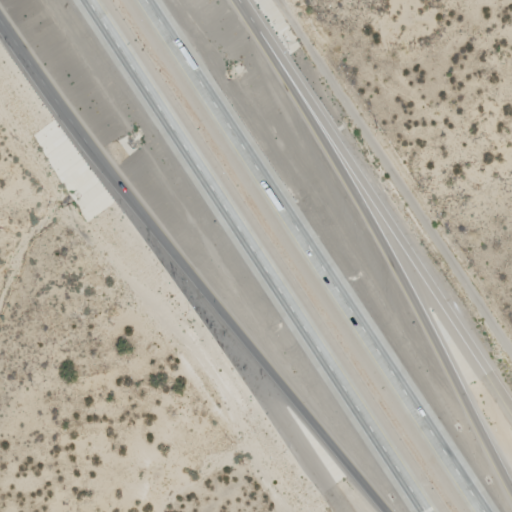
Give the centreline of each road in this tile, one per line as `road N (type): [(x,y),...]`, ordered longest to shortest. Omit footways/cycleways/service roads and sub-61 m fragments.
road 1 (motorway): [(480,511),(145,0)]
road 2 (motorway): [(89,0),(423,511)]
road 3 (motorway): [(511,497),(246,14)]
road 4 (residential): [(511,413),(246,14)]
road 5 (motorway): [(182,265),(384,511)]
road 6 (secondary): [(0,21),(182,265)]
road 7 (residential): [(182,265),(343,511)]
